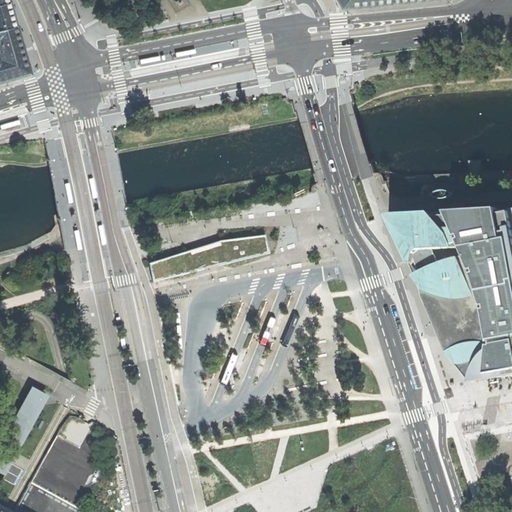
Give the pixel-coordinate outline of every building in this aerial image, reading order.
[(12,14),(8,1),(0,3),(0,29),(15,25),(12,14)] [(0,81),(29,73),(20,43),(15,25),(0,29),(0,81)] [(92,179),(90,179),(95,198),(99,197),(98,195),(94,178),(92,179)] [(446,199),(453,195),(454,194),(452,192),(448,191),(444,190),(440,191),(436,193),(433,195),(437,198),(440,199),(446,199)] [(435,214),(391,216),(410,262),(414,273),(412,274),(416,281),(420,286),(423,293),(448,353),(457,364),(473,384),(509,376),(511,375),(511,209),(504,210),(453,213),(435,214)] [(102,225),(100,225),(104,244),(108,244),(108,241),(104,224),(102,225)] [(220,240),(150,261),(154,281),(270,250),(266,234),(220,240)] [(41,390),(32,385),(0,443),(0,472),(6,475),(16,458),(50,395),(41,390)]
